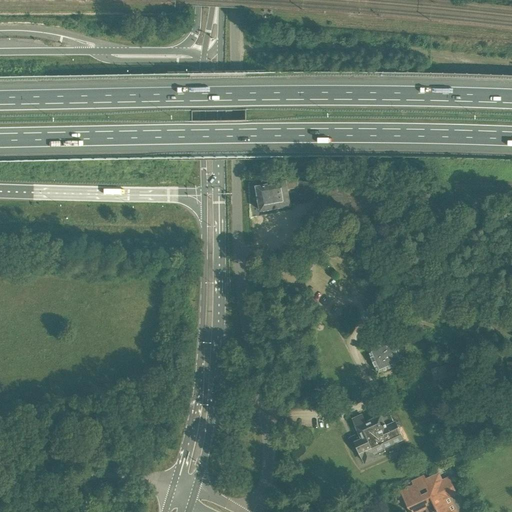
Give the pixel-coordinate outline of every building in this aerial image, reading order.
[(297,181),(297,179),(287,181),(256,186),(260,211),(291,205),(316,201),(315,213),(385,219),(387,189),(297,181)] [(377,373),(404,362),(392,336),(367,347),(369,351),(368,351),(377,373)] [(439,366),(431,369),(434,380),(442,378),(439,366)] [(388,411),(387,410),(385,411),(385,412),(379,415),(380,416),(371,420),(370,417),(363,420),(361,415),(352,419),(359,433),(352,437),(353,437),(349,439),(348,442),(350,445),(353,446),(356,445),(362,458),(402,439),(394,422),(394,423),(388,411)] [(439,481),(435,474),(423,480),(421,477),(410,482),(411,486),(399,492),(408,511),(414,511),(424,507),(426,511),(453,511),(446,496),(453,493),(446,478),(439,481)]
